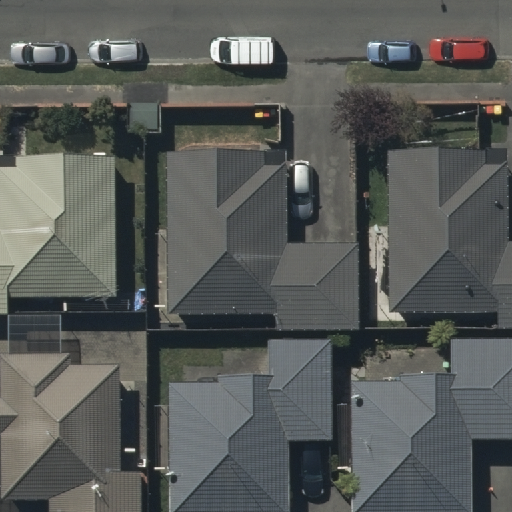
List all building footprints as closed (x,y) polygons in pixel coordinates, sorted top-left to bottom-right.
[(511,321),(511,237),(505,237),(505,149),(387,150),(388,304),(493,303),(493,321),(511,321)] [(284,150),(167,151),(169,315),(277,314),(277,332),(360,331),(359,241),(286,242),(284,150)] [(0,313),(11,314),(11,294),(121,293),(119,155),(0,156),(0,313)] [(463,373),(354,373),(354,511),(477,511),(477,436),(511,436),(511,336),(463,337),(463,373)] [(333,340),(274,341),(274,376),(220,377),(220,381),(168,382),(170,511),(292,511),(291,441),(335,440),(333,340)] [(70,352),(3,352),(3,498),(52,498),(52,511),(144,511),(144,470),(121,470),(121,364),(71,364),(70,352)]
